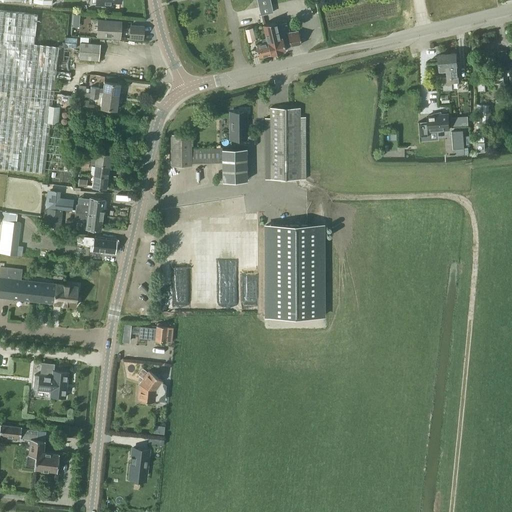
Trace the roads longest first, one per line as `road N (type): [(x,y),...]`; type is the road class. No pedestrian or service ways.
road 1 (tertiary): [(92,511),(106,362),(151,143),(161,110),(184,90)]
road 2 (tertiary): [(184,90),(511,8)]
road 3 (unknown): [(98,448),(70,449),(59,501),(0,495)]
